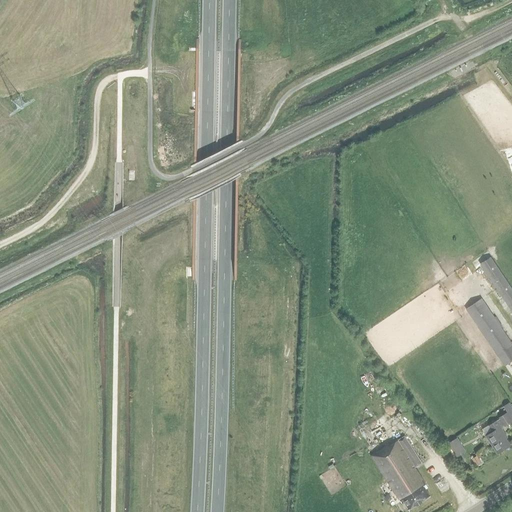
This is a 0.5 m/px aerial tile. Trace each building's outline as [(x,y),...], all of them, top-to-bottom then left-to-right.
[(480,264),(511,312),(511,289),(490,257),(480,264)] [(466,309),(504,366),(511,360),(511,343),(481,299),(466,309)] [(511,407),(509,403),(503,406),(510,416),(511,414),(511,407)] [(504,426),(511,421),(507,413),(499,418),(499,419),(488,426),(492,432),(486,436),(497,453),(509,445),(503,435),(504,435),(500,427),(503,425),(504,426)] [(422,501),(430,497),(425,489),(427,488),(415,468),(421,464),(404,437),(390,446),(389,445),(371,456),(396,496),(397,495),(401,501),(402,500),(409,510),(417,505),(422,502),(422,501)] [(456,457),(466,452),(457,438),(448,443),(456,457)] [(477,456),(472,459),(476,466),(481,463),(477,456)]
